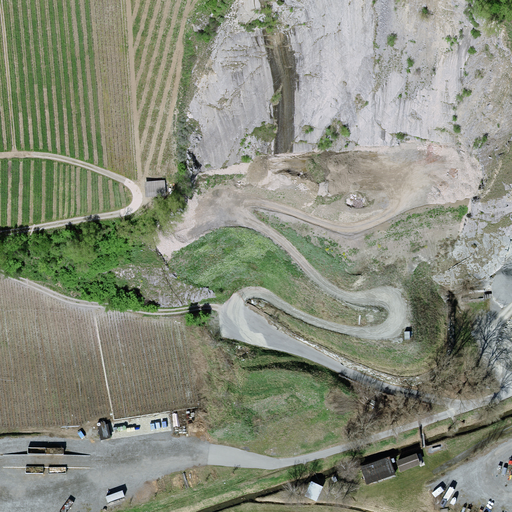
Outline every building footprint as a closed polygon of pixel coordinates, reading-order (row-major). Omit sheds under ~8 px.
[(166,178),(146,179),(146,197),(167,196),(166,178)] [(108,422),(98,425),(100,441),(111,440),(108,422)] [(400,474),(421,466),(417,455),(395,462),(400,474)] [(390,458),(361,468),(366,486),(395,476),(390,458)] [(323,488),(311,482),(304,498),(316,503),(323,488)]
